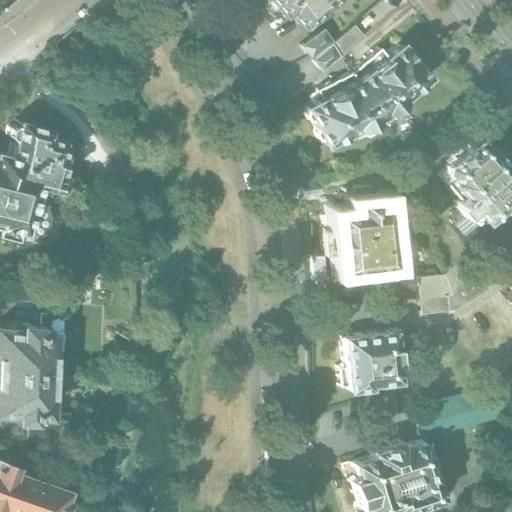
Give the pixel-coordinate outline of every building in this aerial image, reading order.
[(317,6),(323,0),(266,0),(278,13),(282,10),(295,24),(298,21),(306,31),(325,16),(317,6)] [(330,42),(328,44),(337,57),(338,58),(362,38),(351,25),(330,42)] [(308,59),(321,49),(328,44),(330,42),(321,28),(298,45),(308,59)] [(400,96),(424,77),(420,73),(421,69),(416,63),(413,63),(407,57),(408,53),(403,48),(400,47),(396,43),(382,55),(376,48),(347,72),(380,122),(383,120),(383,121),(389,116),(393,117),(399,112),(400,107),(405,102),(400,96)] [(328,44),(308,60),(319,72),(337,57),(328,44)] [(380,122),(347,72),(313,90),(318,98),(301,106),(304,111),(302,114),(305,120),(309,121),(313,129),(311,132),(315,139),(318,140),(321,145),(348,131),(352,137),(358,134),(363,136),(370,132),(371,128),(380,122)] [(54,186),(55,181),(52,176),(51,176),(56,154),(60,155),(63,140),(42,135),(44,126),(13,118),(12,123),(10,123),(5,126),(3,133),(6,137),(8,138),(5,152),(0,151),(0,237),(33,245),(35,235),(37,236),(39,233),(42,229),(43,224),(44,219),(44,213),(43,209),(42,209),(47,188),(49,189),(54,186)] [(417,178),(437,160),(419,140),(401,157),(398,159),(409,189),(419,185),(417,178)] [(455,199),(500,162),(487,147),(485,149),(478,141),(473,140),(465,147),(462,143),(448,155),(451,159),(443,166),(443,170),(442,169),(435,175),(455,199)] [(508,200),(511,196),(511,176),(500,162),(455,199),(451,203),(453,205),(451,206),(453,209),(447,214),(450,218),(446,221),(450,225),(464,212),(474,224),(480,218),(482,222),(496,210),(502,212),(509,206),(508,200)] [(402,244),(400,224),(385,226),(382,206),(381,198),(370,199),(369,186),(351,188),(352,200),(352,201),(353,210),(330,212),(332,233),(328,233),(325,237),(326,248),(330,251),(334,250),(337,271),(341,270),(345,275),(351,274),(354,269),(386,266),(384,246),(402,244)] [(446,290),(470,270),(460,257),(441,273),(441,274),(446,290)] [(452,310),(486,289),(470,270),(446,290),(448,295),(444,295),(445,311),(452,310)] [(446,290),(441,274),(413,277),(416,298),(444,295),(448,295),(446,290)] [(54,347),(55,332),(59,332),(60,313),(36,312),(37,291),(13,290),(12,323),(0,322),(0,370),(44,372),(38,369),(39,358),(36,355),(36,346),(45,347),(54,347)] [(445,311),(444,295),(416,298),(417,314),(445,311)] [(393,315),(391,299),(342,305),(343,320),(393,315)] [(393,362),(392,348),(399,347),(397,330),(337,336),(343,389),(363,387),(363,383),(393,380),(391,362),(393,362)] [(50,413),(51,398),(42,398),(43,390),(46,387),(46,378),(43,375),(44,372),(0,370),(0,412),(1,412),(0,418),(22,419),(21,438),(59,440),(60,429),(66,430),(67,414),(50,413)] [(496,417),(488,387),(409,409),(416,438),(496,417)] [(441,492),(437,477),(431,475),(430,476),(420,439),(398,445),(397,441),(366,450),(368,456),(348,463),(360,502),(361,502),(363,511),(397,511),(411,508),(412,511),(425,511),(440,506),(443,503),(441,498),(437,496),(441,492)] [(89,468),(91,457),(72,454),(71,465),(89,468)] [(63,511),(68,501),(56,496),(59,488),(5,469),(7,463),(0,461),(0,511),(63,511)]
